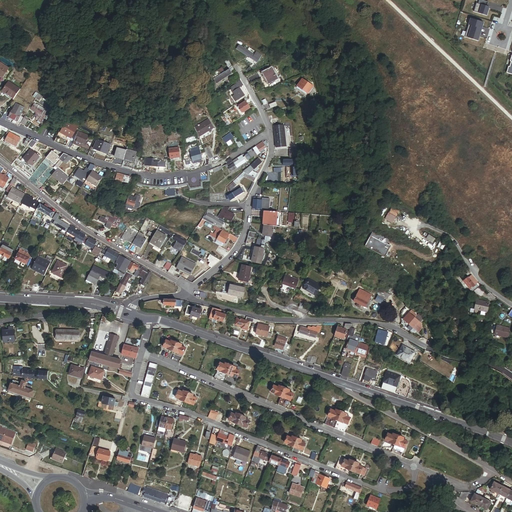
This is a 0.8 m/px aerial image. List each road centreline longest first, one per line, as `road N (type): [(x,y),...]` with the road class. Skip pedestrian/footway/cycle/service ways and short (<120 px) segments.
road 1 (residential): [(185,297),(270,320),(375,323),(511,377)]
road 2 (residential): [(130,396),(381,489),(407,488),(413,466)]
road 3 (residential): [(413,466),(141,353)]
road 4 (residential): [(0,160),(83,228),(188,289)]
road 5 (residential): [(0,122),(131,172),(207,168)]
road 6 (tertiary): [(147,319),(345,384)]
road 7 (residential): [(269,133),(242,238),(188,289)]
road 8 (tertiary): [(345,384),(511,442)]
road 9 (residential): [(492,469),(345,384)]
